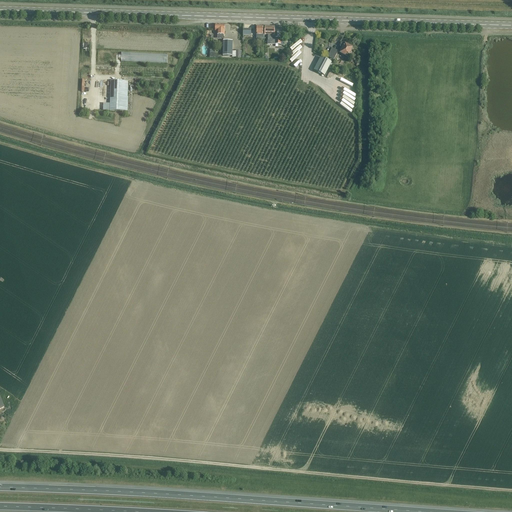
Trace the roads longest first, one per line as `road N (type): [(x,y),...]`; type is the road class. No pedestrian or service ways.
road 1 (primary): [(511,25),(0,9)]
road 2 (motorway): [(425,511),(0,487)]
road 3 (motorway): [(0,507),(130,511)]
